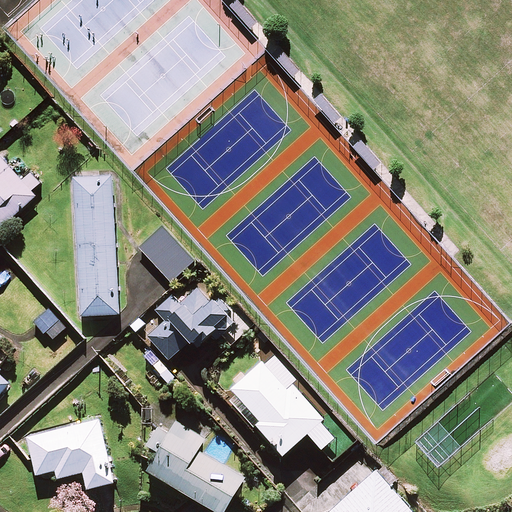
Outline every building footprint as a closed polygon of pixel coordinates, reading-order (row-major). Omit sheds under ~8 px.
[(0,211),(37,180),(0,137),(0,211)] [(113,174),(72,176),(79,317),(120,314),(115,206),(114,191),(113,174)] [(197,263),(163,226),(140,247),(173,284),(197,263)] [(237,322),(232,316),(224,307),(205,284),(180,305),(173,296),(156,311),(166,323),(150,337),(169,359),(191,341),(196,347),(216,329),(228,330),(237,322)] [(67,327),(50,308),(36,321),(53,340),(67,327)] [(154,367),(157,365),(146,352),(121,373),(131,385),(154,367)] [(308,384),(299,392),(292,384),(297,379),(274,353),(237,386),(223,398),(253,432),(258,427),(282,455),(307,433),(332,462),(357,440),(308,384)] [(0,401),(13,387),(0,374),(0,367),(4,364),(0,360),(0,401)] [(157,365),(154,367),(169,386),(178,379),(162,360),(157,365)] [(115,482),(100,420),(28,437),(37,475),(56,470),(58,478),(84,472),(88,488),(115,482)] [(206,438),(176,420),(169,433),(159,427),(149,444),(160,451),(148,471),(216,511),(223,511),(244,478),(198,450),(206,438)] [(411,511),(376,472),(330,511),(411,511)]
